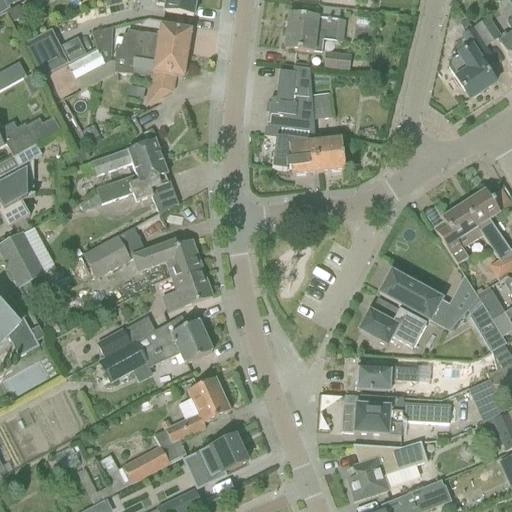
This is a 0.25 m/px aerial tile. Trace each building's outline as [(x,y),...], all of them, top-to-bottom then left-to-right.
[(23,0),(0,0),(6,10),(23,0)] [(164,0),(162,14),(192,19),(195,0),(164,0)] [(329,23),(307,20),(287,18),(283,52),(319,56),(321,35),(328,35),(329,23)] [(483,50),(498,40),(487,21),(470,32),(488,59),(489,58),(483,50)] [(511,21),(503,27),(510,37),(496,46),(508,65),(510,64),(511,67),(511,21)] [(120,49),(116,49),(125,51),(125,47),(186,57),(190,34),(170,30),(158,28),(157,38),(127,35),(126,38),(121,37),(120,49)] [(480,65),(488,59),(470,32),(461,38),(469,50),(449,63),(448,71),(468,103),(494,86),(480,65)] [(96,55),(67,69),(81,94),(113,77),(113,65),(108,64),(110,34),(93,38),(96,53),(96,55)] [(49,35),(21,50),(38,83),(66,69),(49,35)] [(182,81),(186,57),(125,47),(125,51),(116,49),(114,49),(113,65),(113,77),(149,81),(145,109),(171,95),(174,80),(182,81)] [(322,70),(346,73),(348,59),(324,57),(322,70)] [(0,93),(24,80),(17,68),(0,77),(0,93)] [(266,131),(265,139),(274,140),(312,145),(313,145),(313,136),(312,123),(310,98),(308,72),(292,70),(292,76),(278,74),(275,101),(270,100),(266,131)] [(32,76),(24,80),(21,82),(30,98),(40,93),(32,76)] [(313,100),(310,100),(312,124),(332,121),(329,101),(329,98),(313,100)] [(0,150),(5,148),(12,160),(35,148),(60,134),(53,121),(41,128),(38,122),(24,129),(24,127),(15,132),(11,126),(0,132),(0,150)] [(316,176),(312,145),(274,140),(270,172),(285,174),(286,167),(289,167),(291,179),(316,176)] [(316,176),(343,173),(340,142),(313,145),(312,145),(316,176)] [(149,168),(161,164),(154,143),(90,167),(94,181),(130,168),(134,179),(96,193),(78,206),(78,208),(97,197),(96,194),(136,179),(135,177),(149,172),(149,168)] [(17,170),(0,179),(0,222),(6,232),(28,220),(20,206),(33,199),(33,198),(30,198),(30,165),(40,159),(35,148),(12,160),(17,170)] [(164,178),(166,177),(161,164),(149,168),(149,172),(135,177),(136,179),(96,194),(97,197),(78,208),(80,214),(100,208),(132,197),(134,206),(151,200),(149,193),(167,186),(164,178)] [(483,194),(461,208),(477,231),(476,231),(481,239),(496,263),(505,278),(511,273),(511,256),(510,258),(488,224),(499,217),(488,200),(483,194)] [(477,231),(461,208),(440,222),(442,225),(432,231),(456,269),(466,262),(460,253),(481,239),(476,231),(477,231)] [(0,257),(18,291),(42,278),(20,238),(0,248),(0,257)] [(93,283),(130,264),(117,240),(81,258),(93,283)] [(191,245),(175,250),(173,245),(130,260),(137,278),(165,268),(170,281),(171,281),(181,277),(184,286),(204,279),(191,245)] [(487,269),(496,283),(505,278),(496,263),(487,269)] [(390,275),(378,297),(431,326),(447,335),(462,320),(438,307),(440,303),(390,275)] [(204,279),(184,286),(181,277),(171,281),(170,281),(175,295),(160,300),(166,317),(211,300),(204,279)] [(511,280),(503,286),(511,302),(511,280)] [(491,324),(504,316),(491,294),(478,302),(480,307),(491,324)] [(0,345),(6,340),(18,361),(38,350),(10,299),(0,304),(0,345)] [(480,307),(468,319),(490,356),(505,347),(501,341),(491,324),(480,307)] [(511,310),(504,316),(491,324),(501,341),(511,334),(511,330),(508,324),(511,321),(511,310)] [(425,328),(415,323),(398,314),(391,327),(368,315),(357,334),(387,351),(391,344),(411,354),(425,328)] [(104,362),(98,365),(109,387),(131,376),(145,369),(147,368),(148,371),(177,357),(182,368),(193,364),(211,355),(197,324),(186,329),(181,321),(154,335),(130,348),(104,362)] [(122,333),(95,347),(104,362),(130,348),(122,333)] [(430,373),(377,370),(357,368),(355,393),(388,395),(389,385),(429,387),(430,373)] [(511,370),(485,378),(488,385),(496,401),(511,390),(511,370)] [(202,427),(229,415),(214,382),(185,395),(197,417),(170,432),(169,430),(162,434),(170,448),(204,432),(202,427)] [(488,385),(470,393),(477,410),(496,401),(488,385)] [(342,408),(340,436),(360,437),(359,449),(399,452),(400,440),(400,439),(401,425),(446,428),(447,409),(402,407),(402,401),(378,400),(358,399),(357,408),(342,408)] [(511,432),(506,419),(493,425),(505,454),(511,451),(511,432)] [(246,465),(234,439),(183,463),(187,474),(198,468),(207,487),(225,479),(223,476),(246,465)] [(382,480),(426,465),(420,445),(400,452),(352,449),(358,469),(352,471),(356,481),(346,484),(353,505),(387,494),(382,480)] [(132,487),(169,468),(158,450),(122,470),(132,487)] [(107,460),(97,465),(110,488),(114,496),(114,495),(131,486),(122,470),(115,474),(107,460)] [(157,511),(194,511),(201,509),(200,508),(194,494),(157,511)]
